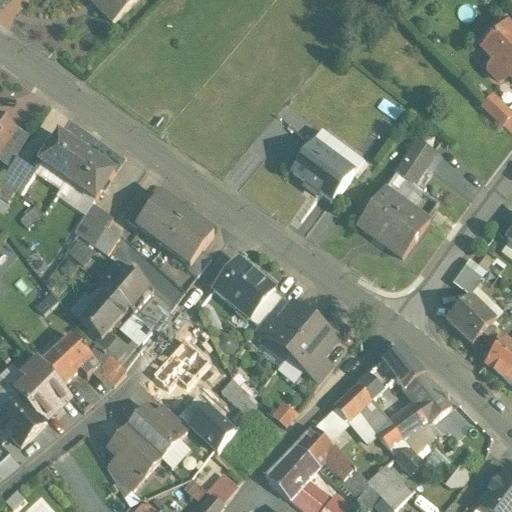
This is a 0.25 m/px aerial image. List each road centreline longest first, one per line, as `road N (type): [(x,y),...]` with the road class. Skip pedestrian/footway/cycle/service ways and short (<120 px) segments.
road 1 (residential): [(0,491),(135,378),(252,222)]
road 2 (residential): [(252,222),(0,44)]
road 3 (residential): [(229,511),(395,327)]
road 4 (residential): [(511,183),(395,327)]
road 5 (residential): [(395,327),(252,222)]
road 6 (residential): [(511,431),(395,327)]
